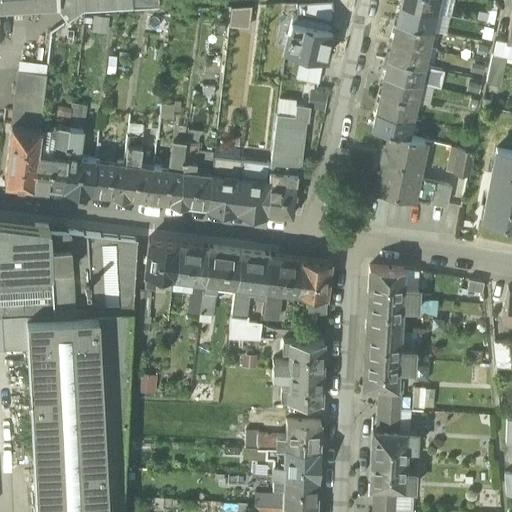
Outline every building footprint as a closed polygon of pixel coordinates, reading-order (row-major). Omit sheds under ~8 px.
[(0,0),(0,9),(57,7),(59,7),(58,0),(0,0)] [(66,21),(83,10),(158,6),(158,4),(157,0),(58,0),(59,7),(57,7),(66,21)] [(401,0),(400,4),(435,12),(437,0),(401,0)] [(448,0),(437,0),(435,12),(445,14),(448,0)] [(448,0),(445,14),(451,16),(454,0),(448,0)] [(296,3),(297,14),(305,14),(327,20),(328,16),(328,1),(296,3)] [(435,12),(400,4),(396,22),(431,30),(435,12)] [(251,5),(231,6),(228,26),(248,29),(251,5)] [(435,12),(431,30),(447,33),(451,16),(445,14),(435,12)] [(94,14),(92,31),(106,32),(108,16),(94,14)] [(325,29),(327,20),(305,14),(297,14),(297,15),(292,15),(291,21),(325,29)] [(324,60),(331,30),(325,29),(291,21),(284,50),(324,60)] [(431,30),(396,22),(392,40),(427,47),(431,30)] [(427,47),(392,40),(388,57),(423,65),(427,47)] [(495,40),(492,54),(504,57),(507,42),(495,40)] [(486,82),(499,84),(505,57),(504,57),(492,54),(486,82)] [(323,61),(300,56),(296,79),(318,84),(323,61)] [(423,65),(388,57),(385,75),(419,82),(423,65)] [(18,69),(46,72),(47,63),(19,60),(18,69)] [(423,65),(419,82),(433,85),(440,87),(444,69),(423,65)] [(18,69),(13,110),(41,113),(46,72),(18,69)] [(419,82),(385,75),(381,92),(415,100),(419,82)] [(419,82),(415,100),(429,103),(433,85),(419,82)] [(311,91),(310,105),(309,108),(324,110),(326,92),(311,91)] [(415,100),(381,92),(377,110),(411,118),(415,100)] [(279,97),(277,113),(294,115),(295,107),(295,103),(296,99),(279,97)] [(72,106),(69,127),(82,128),(85,103),(72,101),(72,106)] [(174,104),(160,103),(159,117),(172,119),(174,104)] [(310,105),(295,103),(295,107),(304,108),(297,172),(296,181),(298,181),(305,120),(308,121),(309,108),(310,105)] [(56,105),(53,125),(57,125),(69,127),(72,106),(56,105)] [(294,115),(277,113),(271,161),(270,170),(297,172),(304,108),(295,107),(294,115)] [(40,126),(41,113),(13,110),(11,123),(40,126)] [(411,118),(377,110),(373,127),(390,131),(407,135),(411,118)] [(127,134),(140,135),(141,122),(129,120),(127,134)] [(4,181),(33,184),(37,150),(40,126),(11,123),(4,181)] [(185,141),(187,127),(187,125),(176,124),(174,140),(185,141)] [(53,125),(40,126),(37,150),(54,152),(57,125),(53,125)] [(57,125),(54,152),(66,154),(69,127),(57,125)] [(69,127),(66,154),(79,155),(82,128),(69,127)] [(185,141),(198,143),(198,136),(204,131),(187,127),(185,141)] [(424,139),(407,135),(390,131),(386,147),(383,146),(380,158),(384,159),(377,191),(411,199),(412,196),(415,180),(424,139)] [(140,135),(127,134),(125,153),(137,155),(140,135)] [(171,159),(183,161),(185,141),(174,140),(171,159)] [(198,143),(185,141),(183,161),(195,162),(197,149),(198,143)] [(445,169),(454,171),(459,146),(450,145),(445,169)] [(453,172),(467,175),(473,150),(459,146),(454,171),(453,172)] [(213,151),(197,149),(195,162),(194,170),(211,172),(213,154),(213,151)] [(483,220),(511,225),(511,152),(497,149),(483,220)] [(62,188),(66,154),(54,152),(37,150),(33,184),(62,188)] [(125,153),(124,161),(136,163),(137,155),(125,153)] [(95,157),(79,155),(66,154),(62,188),(91,191),(95,157)] [(240,175),(242,158),(213,154),(211,172),(240,175)] [(91,191),(120,195),(124,161),(95,157),(91,191)] [(242,158),(240,175),(269,179),(270,170),(271,161),(242,158)] [(171,159),(170,167),(182,168),(183,161),(171,159)] [(120,195),(149,199),(153,165),(136,163),(124,161),(120,195)] [(195,162),(183,161),(182,168),(194,170),(195,162)] [(149,199),(178,202),(182,168),(170,167),(153,165),(149,199)] [(178,202),(207,206),(211,172),(194,170),(182,168),(178,202)] [(270,170),(269,179),(265,213),(292,216),(296,181),(297,172),(270,170)] [(207,206),(236,209),(240,175),(211,172),(207,206)] [(236,209),(265,213),(269,179),(240,175),(236,209)] [(412,196),(446,203),(450,186),(421,180),(420,181),(415,180),(412,196)] [(0,344),(25,343),(24,309),(51,308),(51,304),(53,304),(48,226),(0,220),(0,344)] [(48,226),(53,304),(73,303),(68,229),(48,226)] [(136,238),(68,229),(73,303),(74,303),(74,305),(132,308),(133,309),(136,252),(136,238)] [(156,274),(173,276),(178,242),(149,239),(145,272),(156,274)] [(193,278),(204,280),(208,246),(178,242),(173,276),(193,278)] [(208,246),(204,280),(216,281),(232,283),(235,284),(239,250),(208,246)] [(239,250),(235,284),(265,288),(270,254),(239,250)] [(281,290),(296,291),(301,258),(270,254),(265,288),(277,289),(281,290)] [(296,291),(308,293),(325,295),(330,261),(301,258),(296,291)] [(369,266),(367,295),(401,297),(402,285),(403,269),(403,268),(369,266)] [(402,285),(418,285),(419,270),(403,269),(402,285)] [(156,274),(145,272),(144,284),(155,285),(156,274)] [(173,276),(156,274),(155,285),(154,287),(171,289),(173,276)] [(173,276),(171,289),(191,291),(192,287),(193,278),(173,276)] [(204,280),(193,278),(192,287),(202,289),(204,280)] [(466,290),(481,293),(484,282),(468,279),(466,290)] [(216,281),(204,280),(202,289),(215,290),(216,281)] [(231,294),(232,283),(216,281),(215,290),(214,292),(231,294)] [(265,288),(235,284),(230,315),(245,316),(247,294),(264,296),(265,288)] [(401,297),(401,309),(416,310),(417,298),(418,285),(402,285),(401,297)] [(189,311),(199,313),(202,289),(192,287),(191,291),(189,311)] [(501,319),(511,321),(511,287),(508,287),(501,319)] [(277,289),(265,288),(264,296),(264,297),(265,297),(276,299),(277,289)] [(215,290),(202,289),(199,313),(211,314),(212,314),(214,292),(215,290)] [(281,290),(277,289),(276,299),(265,297),(262,317),(277,319),(281,290)] [(136,324),(149,324),(151,291),(138,290),(136,324)] [(324,309),(325,295),(308,293),(307,309),(324,309)] [(367,295),(365,326),(399,328),(400,318),(401,309),(401,297),(367,295)] [(417,298),(416,310),(436,316),(438,299),(417,298)] [(25,343),(34,511),(121,511),(132,308),(74,305),(74,303),(73,303),(53,304),(51,304),(51,308),(24,309),(25,343)] [(210,322),(211,314),(199,313),(198,321),(210,322)] [(247,316),(245,316),(230,315),(229,337),(246,338),(254,339),(256,323),(246,322),(247,316)] [(365,326),(364,357),(398,359),(398,347),(399,338),(399,330),(399,328),(365,326)] [(415,331),(399,330),(398,347),(414,348),(415,331)] [(288,360),(288,369),(321,370),(323,340),(289,339),(289,351),(288,360)] [(496,366),(511,368),(508,342),(494,341),(496,366)] [(414,348),(398,347),(398,359),(397,371),(412,372),(414,348)] [(240,353),(240,367),(256,367),(256,353),(240,353)] [(362,386),(379,387),(396,388),(396,387),(399,387),(400,387),(401,383),(401,376),(397,375),(397,371),(398,359),(364,357),(362,386)] [(272,359),(272,369),(288,369),(288,360),(272,359)] [(288,369),(272,369),(272,379),(287,379),(288,369)] [(320,400),(321,370),(288,369),(287,379),(287,387),(287,399),(320,400)] [(157,374),(138,371),(135,390),(154,393),(157,374)] [(379,387),(378,408),(398,409),(399,387),(396,387),(396,388),(379,387)] [(434,389),(412,387),(411,407),(432,409),(434,389)] [(378,408),(377,428),(397,430),(398,409),(378,408)] [(410,409),(398,409),(397,430),(406,430),(409,430),(410,409)] [(285,435),(285,446),(318,448),(319,421),(286,419),(285,435)] [(372,428),(371,457),(404,459),(405,446),(406,430),(397,430),(377,428),(372,428)] [(245,429),(244,444),(257,445),(257,433),(257,430),(245,429)] [(409,430),(406,430),(405,446),(415,446),(416,430),(409,430)] [(257,433),(257,445),(285,446),(285,435),(257,433)] [(256,457),(257,445),(244,444),(242,444),(242,456),(256,457)] [(284,458),(285,446),(257,445),(256,457),(272,458),(284,458)] [(319,448),(318,448),(285,446),(284,458),(284,464),(283,476),(317,477),(319,448)] [(369,486),(373,486),(394,487),(403,488),(404,471),(404,459),(371,457),(369,486)] [(283,476),(284,464),(272,464),(271,475),(283,476)] [(414,472),(404,471),(403,488),(413,488),(414,472)] [(282,487),(283,476),(271,475),(271,486),(282,487)] [(315,507),(317,477),(283,476),(282,487),(282,493),(282,505),(315,507)] [(373,486),(372,507),(393,508),(394,487),(373,486)] [(412,509),(413,488),(403,488),(394,487),(393,508),(412,509)] [(254,492),(254,504),(282,505),(282,493),(254,492)] [(253,511),(254,504),(237,503),(236,511),(253,511)]
